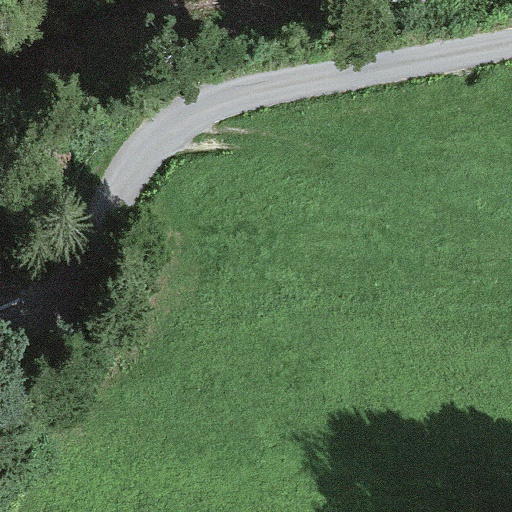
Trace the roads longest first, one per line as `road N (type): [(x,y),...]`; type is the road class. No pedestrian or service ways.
road 1 (unclassified): [(511,44),(234,96),(179,121),(138,160),(74,273),(43,308),(0,333)]
road 2 (track): [(511,240),(286,148),(158,138)]
